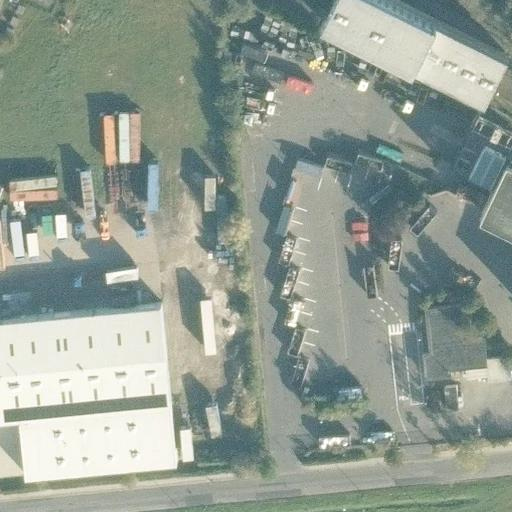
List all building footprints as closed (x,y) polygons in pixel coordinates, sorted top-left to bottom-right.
[(511,61),(511,52),(408,0),(337,0),(333,9),(328,19),(493,99),(497,92),(506,74),(511,61)] [(0,199),(12,168),(11,190),(62,191),(62,176),(12,175),(17,162),(17,158),(5,153),(12,133),(0,128),(0,199)] [(506,146),(485,135),(470,166),(490,177),(506,146)] [(144,192),(173,189),(167,142),(139,146),(142,165),(133,166),(134,181),(143,180),(144,192)] [(511,153),(509,152),(482,205),(511,220),(511,153)] [(294,175),(282,228),(289,230),(287,240),(275,237),(271,254),(296,260),(302,234),(294,232),(307,177),(294,175)] [(288,261),(280,287),(296,292),(305,267),(288,261)] [(467,298),(429,301),(433,346),(427,347),(428,373),(455,371),(455,364),(469,363),(470,374),(491,371),(491,376),(511,374),(511,351),(491,353),(489,330),(471,331),(467,298)] [(162,299),(0,314),(0,415),(21,414),(27,473),(178,458),(162,299)] [(460,380),(448,381),(450,404),(462,403),(460,380)]
